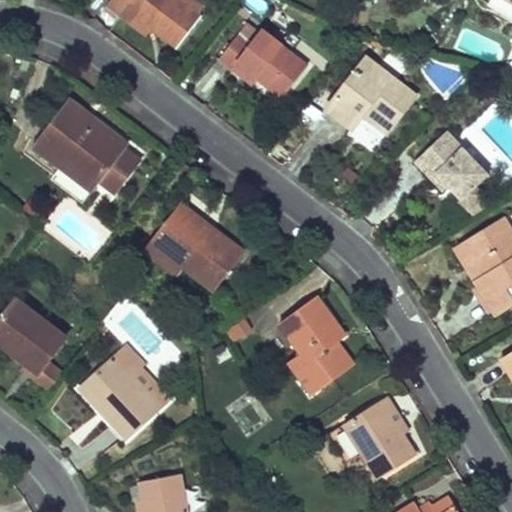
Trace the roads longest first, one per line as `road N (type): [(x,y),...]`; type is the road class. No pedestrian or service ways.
road 1 (residential): [(0,13),(50,18),(82,34),(333,225),(379,272),(511,487)]
road 2 (residential): [(76,511),(34,447),(0,420)]
